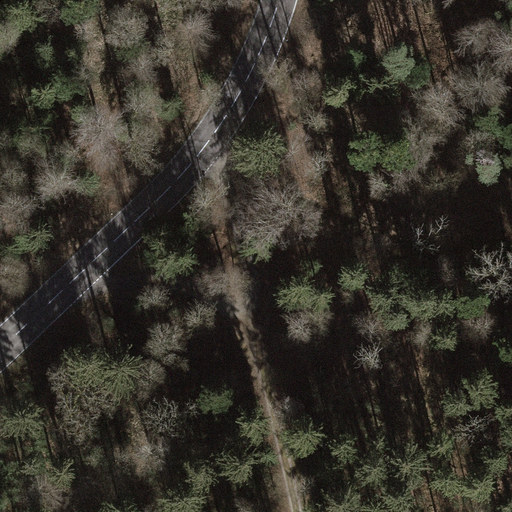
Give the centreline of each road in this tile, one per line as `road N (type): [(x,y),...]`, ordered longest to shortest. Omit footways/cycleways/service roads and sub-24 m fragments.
road 1 (tertiary): [(279,0),(254,67),(199,152),(0,348)]
road 2 (track): [(294,511),(228,206),(199,152)]
